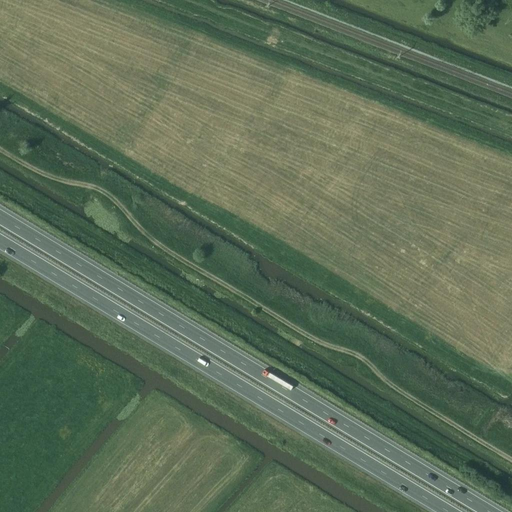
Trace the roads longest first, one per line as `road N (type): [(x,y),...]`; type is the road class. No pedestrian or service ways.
road 1 (track): [(0,153),(98,189),(151,242),(300,334),(357,354),(446,422),(511,459)]
road 2 (trunk): [(489,511),(0,217)]
road 3 (trunk): [(0,241),(448,511)]
